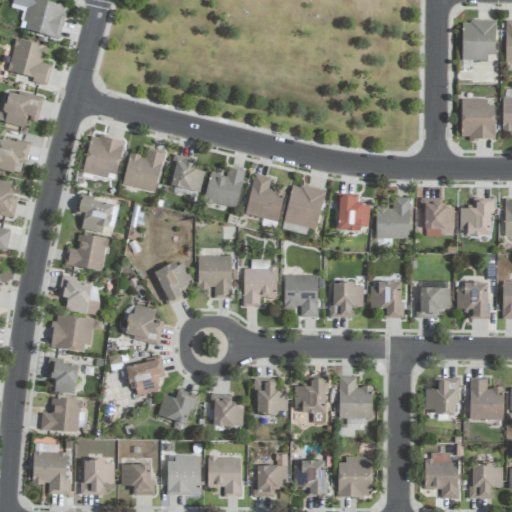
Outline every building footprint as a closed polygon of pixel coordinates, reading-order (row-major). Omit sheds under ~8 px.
[(67,6),(41,0),(12,0),(11,4),(25,8),(20,28),(59,37),(67,6)] [(494,56),(495,22),(461,21),(460,60),(487,61),(487,55),(494,56)] [(6,73),(47,83),(51,66),(42,63),(46,47),(15,39),(6,73)] [(0,121),(24,127),(25,119),(37,122),(41,100),(5,93),(0,120),(0,121)] [(511,98),(501,98),(501,132),(511,131),(511,98)] [(494,106),(486,105),(486,100),(460,100),(460,139),(493,140),(494,106)] [(82,171),(113,180),(123,143),(92,135),(82,171)] [(28,146),(0,138),(0,170),(12,173),(16,160),(24,162),(28,146)] [(121,185),(153,193),(163,153),(147,148),(145,158),(129,154),(121,185)] [(169,186),(199,193),(203,172),(192,169),(194,160),(173,155),(169,170),(173,171),(169,186)] [(244,172),(228,168),(226,178),(209,174),(202,202),(235,209),(244,172)] [(244,215),(277,222),(283,191),(268,188),(270,178),(253,175),(244,215)] [(0,215),(11,218),(16,197),(7,196),(10,184),(0,181),(0,215)] [(314,230),(324,192),(291,184),(282,222),(314,230)] [(336,230),(368,230),(368,205),(353,205),(353,196),(336,196),(336,230)] [(101,234),(103,226),(112,228),(117,206),(78,197),(74,214),(83,216),(79,229),(101,234)] [(440,237),(440,229),(453,229),(453,208),(441,208),(441,199),(419,198),(419,216),(418,237),(440,237)] [(375,208),(375,240),(409,239),(408,199),(392,199),(392,207),(375,208)] [(467,236),(490,235),(489,199),(471,200),(471,208),(458,209),(459,230),(467,230),(467,236)] [(504,238),(511,237),(511,200),(503,201),(504,238)] [(9,231),(0,228),(0,250),(6,252),(9,231)] [(63,265),(101,272),(107,239),(78,234),(75,250),(66,248),(63,265)] [(230,257),(197,257),(197,289),(213,289),(213,298),(230,298),(230,257)] [(178,290),(192,285),(183,261),(154,271),(166,305),(182,299),(178,290)] [(243,270),(242,307),(259,307),(259,297),(275,298),(276,268),(268,267),(268,261),(250,261),(250,270),(243,270)] [(64,311),(96,316),(98,303),(88,301),(90,285),(76,282),(76,278),(61,275),(57,299),(66,300),(64,311)] [(316,276),(283,276),(283,309),(299,309),(299,318),(316,317),(316,276)] [(501,320),(511,319),(511,281),(502,282),(501,320)] [(369,309),(381,308),(381,319),(400,318),(400,282),(377,283),(377,287),(369,287),(369,309)] [(362,287),(353,287),(353,283),(330,283),(330,318),(352,318),(352,307),(362,308),(362,287)] [(487,284),(463,283),(463,288),(455,288),(455,311),(468,311),(468,319),(486,319),(487,284)] [(417,318),(436,318),(436,309),(448,310),(449,289),(417,288),(417,318)] [(157,345),(162,323),(152,320),(154,310),(131,305),(124,337),(157,345)] [(83,351),(84,345),(90,345),(91,330),(100,331),(101,319),(53,316),(51,349),(83,351)] [(135,398),(158,389),(155,380),(164,377),(157,358),(125,370),(135,398)] [(77,363),(47,360),(45,378),(55,379),(53,392),(74,395),(77,363)] [(371,387),(355,387),(355,378),(338,377),(337,419),(371,419),(371,387)] [(455,378),(434,379),(434,389),(424,390),(425,413),(456,413),(455,378)] [(273,391),(274,380),(254,380),(254,415),(277,416),(277,412),(286,412),(286,391),(273,391)] [(324,380),(307,380),(307,387),(294,386),(294,408),(302,408),(301,414),(313,414),(313,424),(323,424),(324,380)] [(501,420),(502,389),(485,388),(486,381),(469,380),(469,420),(501,420)] [(194,394),(177,389),(174,398),(162,395),(156,416),(173,421),(171,427),(184,431),(194,394)] [(241,427),(242,405),(230,405),(230,395),(209,395),(209,411),(212,411),(212,426),(241,427)] [(40,431),(78,433),(79,399),(51,398),(50,414),(41,413),(40,431)] [(31,485),(47,485),(47,494),(69,495),(69,480),(65,480),(66,453),(32,452),(31,485)] [(448,455),(423,455),(424,490),(440,490),(440,499),(457,499),(456,461),(449,461),(448,455)] [(167,457),(166,496),(199,496),(200,458),(167,457)] [(239,458),(206,458),(207,488),(223,488),(223,497),(240,497),(239,458)] [(80,495),(102,495),(103,484),(112,484),(113,463),(104,463),(104,460),(81,459),(80,495)] [(370,497),(370,460),(337,459),(336,497),(370,497)] [(324,461),(300,461),(300,469),(293,469),(293,486),(307,486),(307,497),(323,497),(324,461)] [(468,498),(488,499),(489,488),(501,488),(502,468),(492,467),(492,464),(469,463),(468,498)] [(120,465),(120,487),(132,487),(132,496),(151,496),(151,465),(120,465)] [(285,488),(285,466),(254,466),(254,497),(273,497),(273,488),(285,488)]
